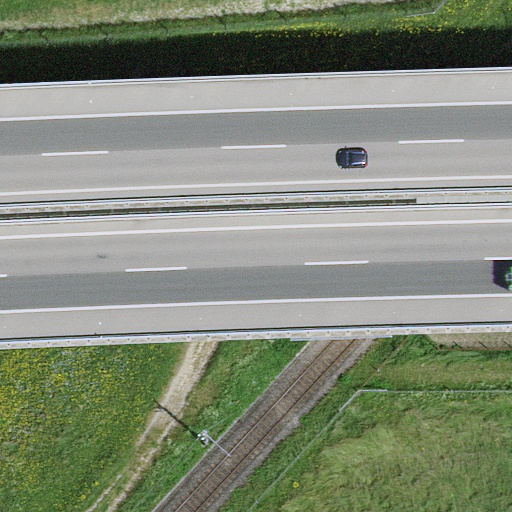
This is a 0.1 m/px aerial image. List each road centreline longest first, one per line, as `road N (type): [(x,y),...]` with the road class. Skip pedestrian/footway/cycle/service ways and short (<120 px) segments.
road 1 (track): [(95,511),(173,400),(253,221),(290,161),(392,97),(464,80),(511,52)]
road 2 (motorway): [(0,275),(511,258)]
road 3 (motorway): [(511,139),(0,156)]
